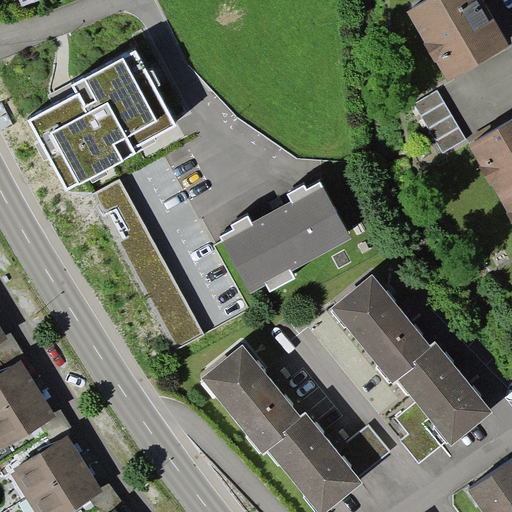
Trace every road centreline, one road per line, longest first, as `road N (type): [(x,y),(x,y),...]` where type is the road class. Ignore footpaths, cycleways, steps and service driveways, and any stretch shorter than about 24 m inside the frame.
road 1 (unknown): [(10,206),(301,180)]
road 2 (primary): [(0,187),(131,402)]
road 3 (residential): [(131,402),(208,439),(274,511)]
road 4 (primary): [(131,402),(212,511)]
road 5 (residential): [(415,511),(511,434)]
